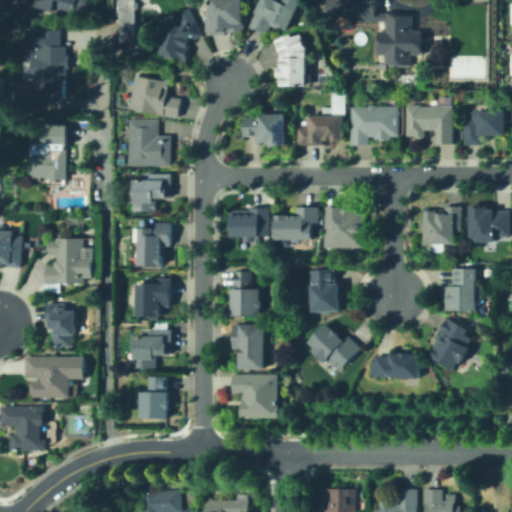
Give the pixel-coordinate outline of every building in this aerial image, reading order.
[(91,0),(87,12),(77,8),(76,13),(58,6),(56,12),(26,2),(26,0),(91,0)] [(119,0),(136,0),(137,42),(120,43),(119,0)] [(245,0),(245,32),(228,32),(228,35),(208,35),(208,14),(211,14),(211,0),(245,0)] [(302,0),(289,30),(280,26),(278,28),(274,26),(270,33),(268,31),(267,33),(252,26),(263,0),(281,0),(284,1),(284,0),(302,0)] [(392,11),(404,16),(414,16),(414,40),(417,41),(417,44),(418,44),(418,55),(405,56),(404,64),(386,64),(385,48),(388,47),(387,28),(377,29),(377,17),(360,17),(329,17),(329,0),(378,0),(378,12),(392,11)] [(191,9),(204,35),(191,42),(188,50),(191,50),(187,62),(175,58),(175,59),(160,54),(165,41),(159,39),(163,29),(167,31),(169,23),(181,27),(184,26),(179,15),(191,9)] [(63,30),(64,55),(67,54),(68,97),(44,97),(43,61),(43,55),(39,55),(39,30),(63,30)] [(308,49),(309,68),(308,75),(315,75),(315,86),(282,86),(282,77),(279,77),(279,70),(279,64),(282,64),(282,59),(275,40),(301,30),(308,49)] [(182,116),(181,118),(131,110),(137,76),(171,81),(169,95),(185,98),(182,116)] [(330,114),(344,114),(345,92),(331,92),(330,114)] [(377,105),(378,106),(401,106),(401,137),(395,137),(392,138),(383,139),(383,138),(377,138),(377,137),(372,137),(372,145),(353,145),(353,106),(369,106),(371,105),(377,105)] [(456,106),(456,144),(438,144),(438,130),(427,130),(427,137),(425,137),(423,139),(420,139),(417,137),(417,135),(409,136),(409,105),(442,105),(442,106),(456,106)] [(506,111),(506,136),(483,135),(483,146),(465,145),(465,140),(460,140),(460,131),(466,131),(466,119),(473,119),(473,111),(506,111)] [(288,114),(289,145),(276,146),(276,144),(269,144),(269,142),(259,142),(259,137),(246,138),(245,117),(260,117),(259,114),(288,114)] [(346,115),(346,140),(343,140),(343,142),(326,141),(325,138),(325,146),(299,146),(299,128),(309,128),(308,124),(308,120),(309,116),(346,115)] [(174,135),(174,166),(130,166),(130,119),(161,119),(161,135),(174,135)] [(70,126),(70,179),(48,179),(48,177),(33,177),(33,153),(48,153),(48,126),(70,126)] [(127,164),(119,165),(118,155),(126,155),(127,164)] [(174,175),(174,199),(158,199),(159,212),(134,212),(134,179),(146,179),(146,173),(174,173),(174,175)] [(511,210),(511,223),(511,237),(497,237),(497,242),(480,242),(477,239),(477,237),(472,237),(471,204),(484,204),(484,207),(490,206),(490,209),(496,209),(497,211),(511,210)] [(463,205),(464,231),(458,231),(458,243),(445,243),(442,245),(438,245),(436,243),(425,244),(425,209),(438,209),(438,213),(446,213),(446,205),(463,205)] [(321,206),(321,226),(316,226),(316,239),(303,239),(303,243),(295,242),(295,240),(278,240),(278,215),(290,215),(290,216),(298,216),(298,206),(321,206)] [(272,207),(272,236),(256,236),(256,242),(248,242),(248,237),(233,237),(232,214),(251,214),(251,208),(272,207)] [(367,209),(367,247),(328,248),(327,207),(346,207),(346,209),(366,209),(367,209)] [(146,227),(153,227),(153,222),(173,221),(173,245),(165,246),(166,258),(164,258),(164,266),(140,266),(140,249),(138,249),(138,242),(134,242),(134,228),(134,221),(145,221),(146,227)] [(24,236),(24,242),(32,243),(31,248),(24,248),(23,268),(7,267),(6,268),(0,268),(0,230),(16,231),(15,235),(24,236)] [(86,238),(86,251),(83,251),(83,257),(96,257),(96,266),(96,278),(87,278),(87,284),(47,284),(47,266),(55,266),(55,258),(57,258),(57,254),(50,255),(50,252),(48,250),(48,245),(51,243),(51,235),(58,235),(58,238),(86,238)] [(483,286),(483,302),(479,302),(479,309),(473,309),(473,312),(468,312),(468,310),(447,310),(447,286),(454,285),(454,268),(479,268),(478,286),(483,286)] [(337,269),(338,282),(342,282),(342,293),(344,293),(345,301),(343,301),(344,311),(315,313),(313,311),(312,304),(311,302),(311,298),(313,296),(312,270),(337,269)] [(263,288),(263,315),(234,316),(234,271),(254,271),(254,288),(263,288)] [(173,279),(173,289),(174,298),(172,298),(173,307),(164,307),(164,317),(159,317),(160,320),(151,320),(151,318),(137,318),(137,283),(144,283),(144,281),(147,281),(147,283),(155,283),(155,277),(173,277),(173,279)] [(66,303),(66,308),(68,308),(68,311),(78,311),(78,335),(73,335),(73,347),(53,347),(53,329),(52,329),(51,322),(48,322),(48,303),(66,303)] [(293,317),(285,317),(284,308),(292,308),(293,317)] [(473,348),(463,364),(461,362),(455,370),(430,354),(442,334),(439,332),(449,316),(471,330),(468,334),(475,338),(470,346),(473,348)] [(341,335),(345,340),(350,335),(363,347),(342,371),(338,367),(336,368),(329,361),(327,363),(313,351),(316,348),(310,343),(327,323),(334,329),(341,335)] [(270,342),(270,353),(267,353),(267,369),(252,369),(245,370),(245,368),(238,368),(238,348),(234,348),(234,324),(267,324),(267,342),(270,342)] [(174,330),(174,355),(159,354),(159,368),(133,368),(133,336),(140,335),(146,335),(146,329),(174,330)] [(413,353),(423,355),(421,379),(412,378),(409,380),(405,379),(403,378),(372,376),(373,361),(376,362),(376,355),(391,356),(391,353),(401,354),(401,352),(413,353)] [(87,357),(87,379),(72,379),(72,397),(36,398),(36,394),(34,394),(34,383),(37,383),(37,380),(43,380),(43,377),(29,377),(29,357),(87,357)] [(280,374),(280,406),(281,418),(242,418),(242,404),(244,404),(245,394),(234,394),(235,391),(235,374),(280,374)] [(171,391),(171,400),(172,410),(171,410),(171,417),(166,417),(166,422),(161,422),(161,417),(142,418),(142,392),(151,392),(151,377),(169,377),(169,390),(171,391)] [(44,425),(44,440),(49,440),(49,449),(47,449),(47,451),(12,451),(13,434),(18,434),(18,426),(2,426),(2,407),(46,406),(46,413),(46,425),(44,425)] [(25,469),(26,461),(34,462),(34,470),(25,469)] [(357,489),(357,511),(325,511),(326,495),(328,495),(328,488),(357,489)] [(445,505),(448,505),(448,495),(459,495),(458,503),(457,507),(463,507),(462,511),(426,511),(426,505),(426,488),(445,488),(445,505)] [(420,489),(420,507),(420,511),(377,511),(377,510),(381,510),(381,499),(394,499),(394,505),(399,505),(399,489),(420,489)] [(182,490),(183,508),(194,507),(194,511),(140,511),(140,510),(147,510),(146,494),(157,493),(157,492),(182,490)] [(249,493),(249,511),(204,511),(206,511),(206,495),(214,495),(214,500),(237,499),(237,493),(249,493)]
